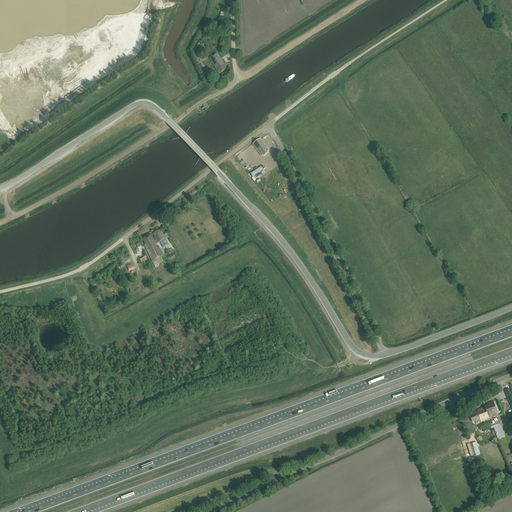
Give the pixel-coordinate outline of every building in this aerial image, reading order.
[(221,72),(227,69),(224,64),(223,64),(221,62),(222,61),(217,53),(209,58),(216,69),(218,68),(221,72)] [(264,156),(268,153),(268,152),(269,151),(260,138),(253,144),(261,156),(263,155),(264,156)] [(156,244),(161,241),(164,240),(160,230),(153,233),(156,240),(154,240),(151,235),(143,239),(146,245),(144,245),(154,265),(163,261),(161,258),(161,256),(163,255),(162,253),(159,246),(157,247),(156,244)] [(487,405),(488,406),(478,410),(478,411),(474,413),(469,415),(472,423),(475,421),(476,423),(481,421),(481,422),(498,415),(493,403),(487,405)] [(490,421),(479,426),(480,430),(492,426),(490,421)] [(473,441),(476,454),(481,453),(478,440),(473,441)]
